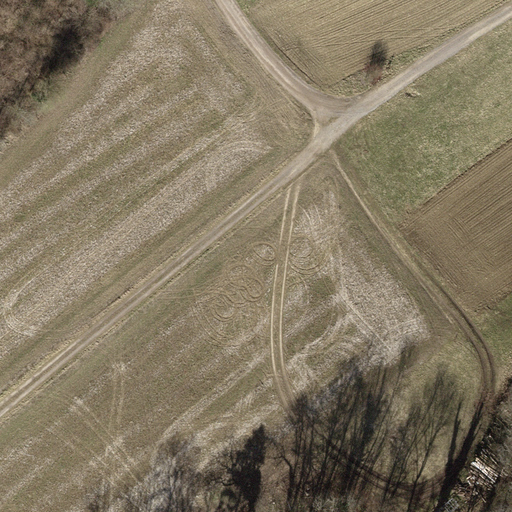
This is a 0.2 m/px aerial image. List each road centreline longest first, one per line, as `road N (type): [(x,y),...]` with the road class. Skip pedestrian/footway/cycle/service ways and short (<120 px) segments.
road 1 (track): [(326,95),(333,138),(188,253),(0,423)]
road 2 (track): [(244,0),(293,71),(326,95),(394,82),(458,29),(511,1)]
